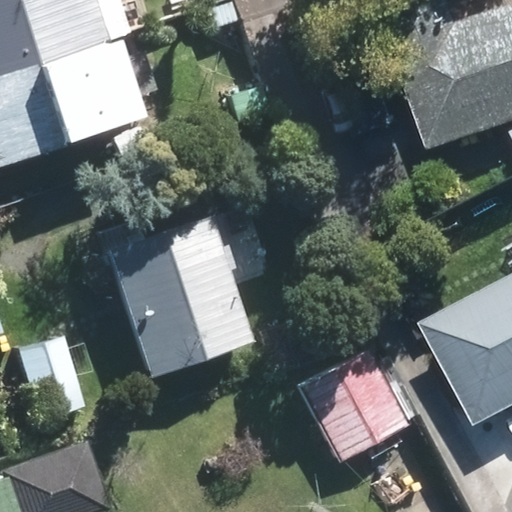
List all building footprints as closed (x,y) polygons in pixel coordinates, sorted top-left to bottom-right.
[(81,0),(0,0),(0,160),(122,121),(81,0)] [(464,0),(429,0),(405,9),(453,141),(511,119),(511,24),(478,37),(464,0)] [(199,225),(111,255),(151,375),(240,345),(199,225)] [(58,345),(23,356),(42,416),(77,405),(58,345)] [(361,359),(305,388),(338,451),(394,422),(361,359)] [(106,511),(84,450),(15,476),(28,511),(106,511)] [(9,511),(0,486),(0,511),(9,511)]
